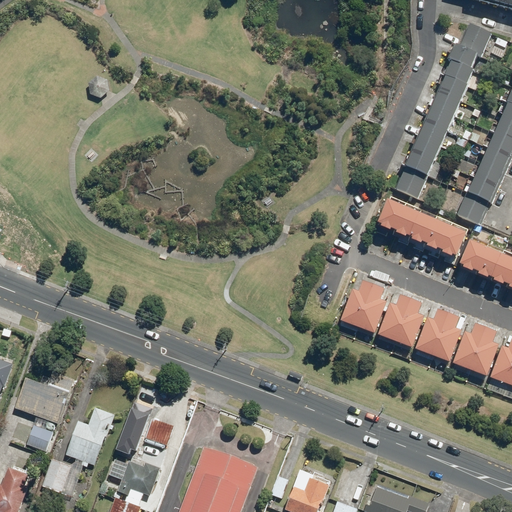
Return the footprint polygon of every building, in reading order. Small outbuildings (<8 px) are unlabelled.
[(450,61),(393,189),(417,200),(427,175),(428,175),(468,85),(467,85),(474,69),(471,68),(477,56),(480,57),(490,34),(480,28),(468,25),(468,26),(465,26),(456,45),(454,44),(448,60),(450,61)] [(91,94),(104,99),(112,91),(110,80),(98,76),(91,83),(91,94)] [(511,104),(474,191),(471,190),(461,214),(482,223),(493,199),(496,200),(511,163),(511,104)] [(473,231),(394,196),(383,220),(388,222),(387,224),(397,228),(397,226),(403,229),(402,231),(412,235),(413,233),(418,235),(417,237),(428,242),(428,240),(434,242),(433,244),(443,248),(443,246),(449,249),(448,250),(458,255),(459,253),(462,255),(473,231)] [(511,253),(476,237),(465,261),(470,263),(469,265),(478,270),(479,267),(485,270),(484,272),(494,276),(494,274),(500,276),(499,278),(509,283),(510,281),(511,281),(511,253)] [(363,290),(357,288),(345,320),(379,332),(391,301),(385,298),(389,287),(368,279),(363,290)] [(401,304),(394,302),(382,334),(416,347),(428,315),(422,312),(426,301),(405,293),(401,304)] [(438,319),(432,317),(420,349),(454,361),(466,330),(459,327),(464,316),(442,308),(438,319)] [(475,333),(469,331),(456,362),(490,375),(502,343),(496,341),(501,329),(479,321),(475,333)] [(511,347),(506,345),(494,377),(511,383),(511,347)] [(0,390),(11,361),(0,356),(0,390)] [(51,386),(29,377),(18,407),(61,424),(78,379),(57,371),(51,386)] [(81,420),(69,455),(79,459),(77,462),(72,465),(55,458),(44,486),(73,497),(85,466),(89,467),(90,463),(97,466),(108,437),(110,437),(118,415),(98,407),(92,424),(81,420)] [(60,424),(39,417),(29,445),(49,453),(60,424)] [(176,426),(154,418),(147,438),(169,446),(176,426)] [(208,450),(183,511),(248,511),(264,472),(208,450)] [(147,466),(131,460),(120,491),(130,494),(127,500),(118,497),(112,511),(141,511),(144,506),(141,506),(146,493),(153,496),(163,467),(148,462),(147,466)] [(6,485),(0,482),(0,511),(2,511),(22,511),(32,486),(29,485),(33,474),(12,467),(6,485)] [(292,478),(281,474),(273,495),(284,499),(292,478)] [(307,489),(296,484),(286,509),(293,511),(321,511),(326,500),(332,485),(323,480),(312,476),(307,489)] [(370,500),(366,511),(369,511),(409,511),(410,511),(412,511),(428,511),(432,503),(380,484),(374,501),(370,500)] [(358,511),(360,509),(340,501),(335,511),(358,511)]
